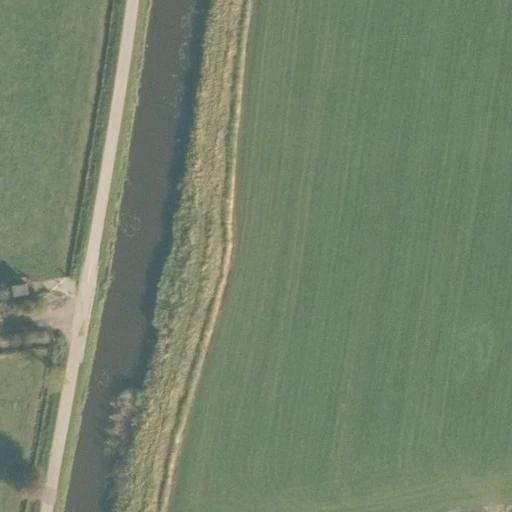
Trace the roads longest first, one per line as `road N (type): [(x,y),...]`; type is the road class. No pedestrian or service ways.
road 1 (track): [(138,511),(196,274),(227,0)]
road 2 (unclassified): [(42,511),(101,233),(130,0)]
